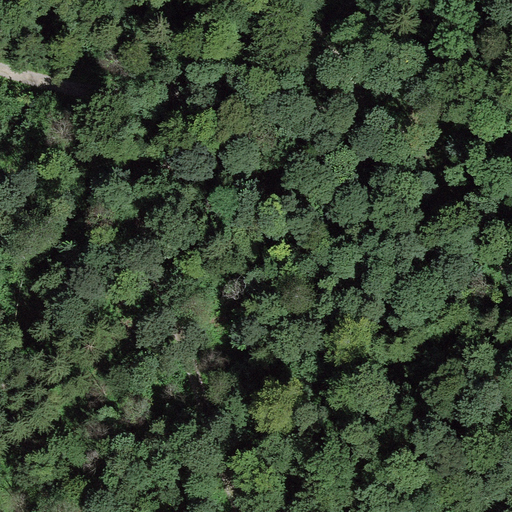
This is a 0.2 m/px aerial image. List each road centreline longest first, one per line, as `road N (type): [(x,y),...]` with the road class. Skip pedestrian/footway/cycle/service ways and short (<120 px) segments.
road 1 (track): [(248,511),(144,232),(144,197),(157,175),(338,105),(345,87),(326,35)]
road 2 (track): [(347,0),(326,35),(252,69),(165,95),(76,87),(0,62)]
road 3 (track): [(511,287),(457,199),(409,142),(345,95)]
